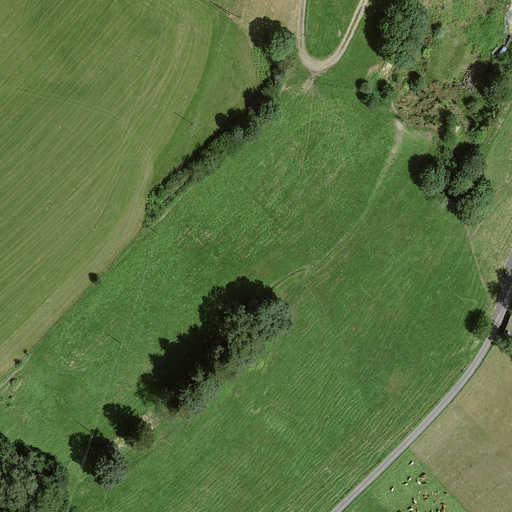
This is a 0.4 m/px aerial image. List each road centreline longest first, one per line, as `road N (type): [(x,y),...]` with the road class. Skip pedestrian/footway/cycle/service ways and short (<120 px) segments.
road 1 (unclassified): [(336,511),(454,400),(511,303)]
road 2 (track): [(362,0),(335,56),(318,64),(303,51),(303,0)]
